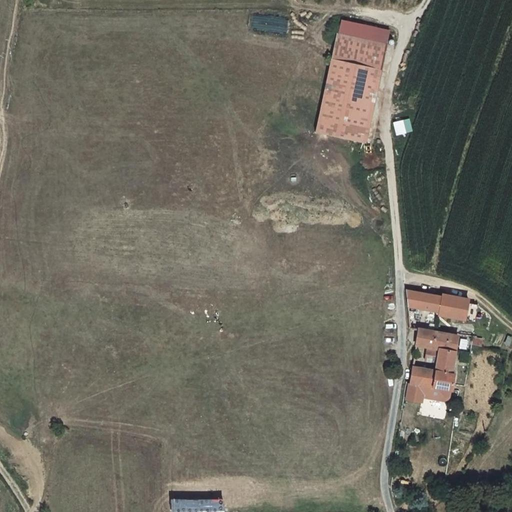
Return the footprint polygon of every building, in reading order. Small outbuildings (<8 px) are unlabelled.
[(341,28),(309,124),(354,139),(386,43),(341,28)] [(96,251),(105,252),(107,238),(99,238),(96,251)] [(449,297),(425,294),(412,293),(414,309),(448,311),(449,297)] [(449,294),(449,297),(448,311),(447,315),(474,317),(476,297),(449,294)] [(423,349),(447,351),(463,353),(464,344),(465,337),(458,336),(424,332),(423,349)] [(463,353),(447,351),(444,373),(420,370),(418,386),(459,391),(461,391),(462,384),(463,378),(463,374),(462,371),(462,368),(462,365),(463,353)] [(459,391),(418,386),(417,402),(432,404),(432,399),(458,402),(459,391)]
